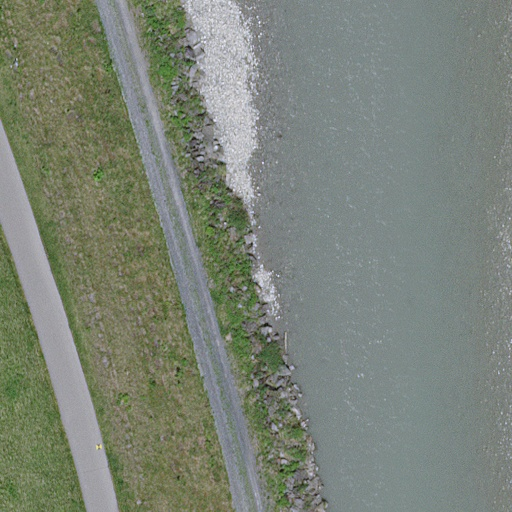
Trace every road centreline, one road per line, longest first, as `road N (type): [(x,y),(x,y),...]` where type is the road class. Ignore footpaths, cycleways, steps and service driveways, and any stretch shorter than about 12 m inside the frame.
road 1 (track): [(106,0),(245,511)]
road 2 (track): [(0,171),(102,511)]
